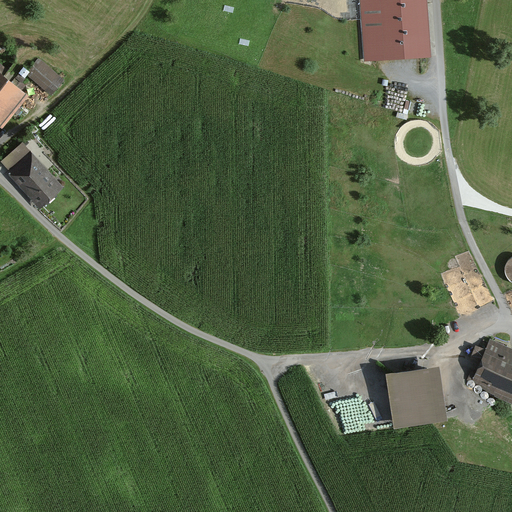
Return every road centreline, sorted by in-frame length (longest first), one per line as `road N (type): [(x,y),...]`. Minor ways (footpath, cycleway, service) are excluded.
road 1 (track): [(0,180),(132,295),(260,360),(441,349),(510,321)]
road 2 (track): [(448,148),(467,233),(511,323)]
road 3 (track): [(260,360),(330,511)]
road 4 (track): [(435,0),(448,148)]
